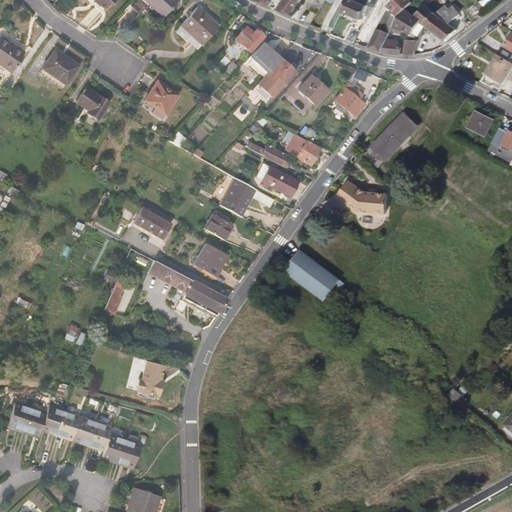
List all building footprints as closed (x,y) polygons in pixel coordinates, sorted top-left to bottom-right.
[(151,0),(161,9),(170,0),(151,0)] [(299,5),(294,3),(295,0),(277,0),(275,5),(294,14),(299,5)] [(364,16),(369,6),(358,0),(347,0),(342,5),(364,16)] [(395,13),(399,9),(407,4),(412,0),(389,0),(388,1),(377,24),(389,30),(390,25),(395,13)] [(443,0),(435,8),(439,11),(449,2),(447,0),(443,0)] [(457,10),(461,6),(455,0),(451,0),(449,2),(457,10)] [(199,39),(217,21),(195,1),(177,19),(199,39)] [(445,39),(456,27),(448,19),(457,10),(449,2),(439,11),(435,8),(428,2),(415,12),(419,16),(423,19),(445,39)] [(474,19),(480,13),(472,2),(465,7),(474,19)] [(406,29),(410,30),(419,16),(415,12),(409,7),(407,4),(399,9),(395,13),(390,25),(406,29)] [(350,23),(358,28),(364,16),(342,5),(330,31),(343,35),(350,23)] [(232,34),(247,47),(262,31),(254,23),(249,28),(244,22),(232,34)] [(399,41),(385,39),(389,30),(377,24),(368,44),(381,48),(399,51),(401,43),(399,41)] [(0,61),(7,66),(21,46),(0,32),(0,61)] [(267,56),(264,54),(271,46),(260,38),(248,50),(261,62),(267,56)] [(36,61),(59,79),(74,59),(50,42),(36,61)] [(483,78),(497,86),(508,69),(511,71),(511,60),(499,53),(496,57),(492,54),(488,59),(493,62),(483,78)] [(226,71),(231,65),(234,62),(228,55),(219,66),(224,70),(226,71)] [(281,79),(292,67),(279,55),(268,66),(281,79)] [(350,71),(363,77),(367,69),(354,63),(350,71)] [(312,100),(326,86),(310,71),(296,85),(312,100)] [(142,97),(160,109),(175,90),(155,76),(148,84),(150,85),(142,97)] [(353,109),(359,102),(354,98),(358,93),(343,81),(331,95),(352,111),(346,117),(352,121),(358,112),(353,109)] [(81,109),(92,117),(105,98),(82,82),(72,96),(80,102),(84,104),(82,107),(81,109)] [(140,95),(142,97),(150,85),(148,84),(140,95)] [(353,149),(371,168),(418,121),(400,103),(353,149)] [(467,120),(482,128),(489,115),(474,108),(467,120)] [(244,134),(247,132),(246,129),(249,126),(246,124),(239,131),(244,134)] [(501,140),(511,145),(511,130),(508,128),(506,130),(499,126),(492,139),(500,143),(501,140)] [(290,154),(302,163),(315,146),(301,137),(290,154)] [(284,158),(278,155),(282,148),(263,138),(259,145),(251,140),(247,145),(281,163),(284,158)] [(198,150),(194,147),(195,145),(192,142),(186,148),(195,153),(198,150)] [(236,166),(264,180),(272,167),(244,152),(236,166)] [(216,202),(237,213),(249,193),(237,186),(242,180),(232,174),(216,202)] [(249,193),(256,196),(260,190),(242,180),(237,186),(249,193)] [(352,213),(384,216),(386,197),(359,194),(343,182),(331,198),(352,213)] [(267,203),(271,197),(260,190),(256,196),(267,203)] [(0,203),(4,206),(8,197),(0,193),(0,203)] [(128,220),(157,238),(167,221),(139,204),(128,220)] [(200,225),(220,237),(229,221),(209,210),(200,225)] [(270,232),(274,226),(267,222),(263,228),(270,232)] [(199,268),(209,274),(223,253),(203,240),(192,259),(201,265),(199,268)] [(334,284),(336,281),(296,251),(280,271),(320,302),(332,287),(336,289),(338,287),(334,284)] [(143,268),(154,274),(160,263),(148,257),(143,268)] [(154,274),(165,280),(172,269),(160,263),(154,274)] [(210,313),(223,296),(172,269),(165,280),(188,293),(184,299),(210,313)] [(115,295),(111,293),(118,279),(111,276),(97,305),(107,309),(115,295)] [(70,324),(64,337),(73,341),(79,327),(70,324)] [(156,382),(153,382),(159,362),(141,357),(135,376),(132,376),(128,387),(132,388),(150,393),(152,394),(156,382)] [(459,404),(464,398),(451,388),(446,394),(459,404)] [(2,413),(17,419),(25,397),(8,392),(2,413)] [(35,416),(49,420),(56,400),(43,395),(40,402),(35,416)] [(32,424),(35,416),(40,402),(25,397),(17,419),(32,424)] [(49,420),(65,426),(72,405),(56,400),(49,420)] [(80,430),(83,420),(87,409),(72,405),(65,426),(80,430)] [(95,435),(99,421),(102,414),(87,409),(83,420),(80,430),(95,435)] [(511,430),(511,410),(503,423),(511,430)] [(93,442),(111,448),(118,427),(99,421),(95,435),(93,442)] [(111,448),(128,453),(134,433),(118,427),(111,448)] [(155,511),(159,497),(134,489),(124,511),(155,511)] [(1,511),(24,511),(13,501),(1,511)]
